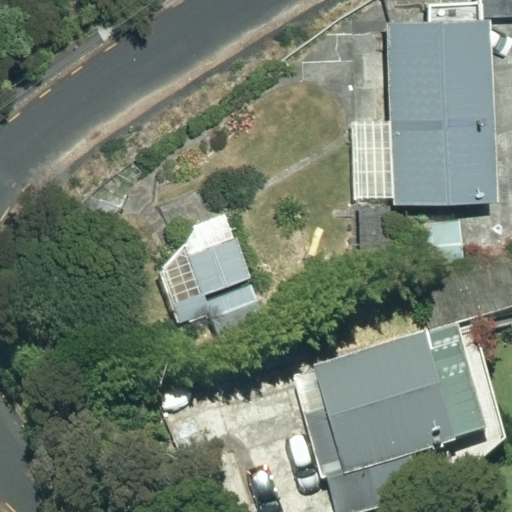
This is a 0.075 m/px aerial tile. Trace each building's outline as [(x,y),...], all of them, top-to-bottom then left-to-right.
[(511,0),(466,0),(468,24),(511,21),(511,0)] [(384,206),(384,210),(484,209),(476,25),(375,28),(378,123),(344,125),(347,205),(384,206)] [(198,318),(208,343),(256,322),(239,285),(246,282),(228,239),(147,271),(172,329),(198,318)] [(511,261),(511,258),(421,277),(433,334),(511,316),(511,261)] [(318,462),(331,511),(413,511),(417,511),(407,474),(453,462),(452,459),(482,450),(453,342),(311,379),(331,458),(318,462)]
